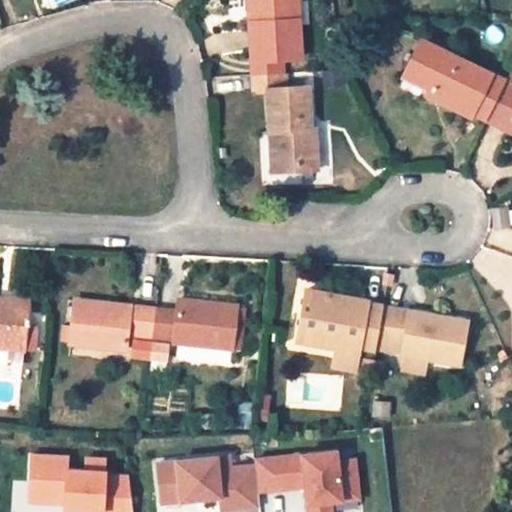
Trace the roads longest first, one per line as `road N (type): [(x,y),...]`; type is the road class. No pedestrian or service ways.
road 1 (residential): [(195,236),(187,74),(174,41),(145,19),(113,15),(0,53)]
road 2 (residential): [(195,236),(353,240),(429,224)]
road 3 (residential): [(0,222),(195,236)]
